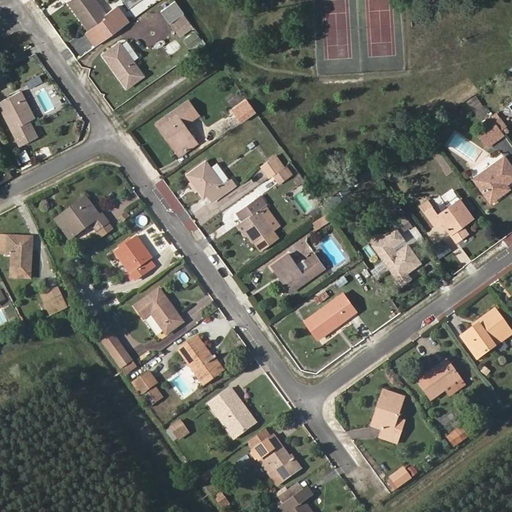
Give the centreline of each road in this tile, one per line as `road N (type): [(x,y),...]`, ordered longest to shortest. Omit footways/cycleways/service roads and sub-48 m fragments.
road 1 (residential): [(307,404),(112,139)]
road 2 (residential): [(511,254),(307,404)]
road 3 (residential): [(112,139),(25,21),(0,0)]
road 4 (residential): [(112,139),(0,196)]
